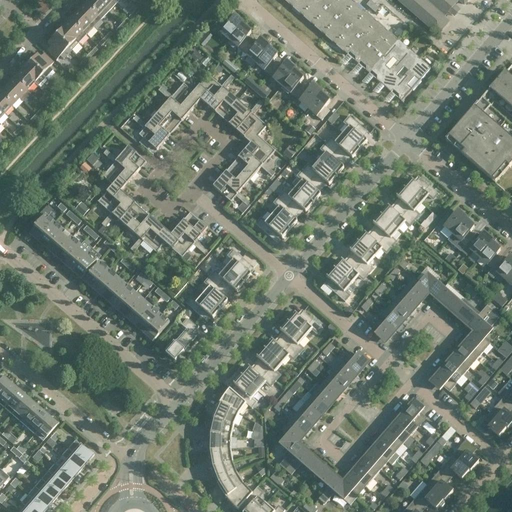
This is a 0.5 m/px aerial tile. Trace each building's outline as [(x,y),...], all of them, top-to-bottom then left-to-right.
[(101,21),(109,13),(95,0),(88,0),(84,5),(101,21)] [(95,0),(109,13),(116,5),(110,0),(95,0)] [(376,22),(350,0),(283,0),(347,55),(350,52),(376,22)] [(397,0),(438,35),(449,22),(443,18),(448,12),(453,15),(458,10),(453,6),(458,0),(464,5),(467,0),(397,0)] [(136,9),(142,3),(139,1),(134,7),(136,9)] [(379,9),(370,1),(366,5),(375,13),(379,9)] [(124,4),(119,9),(125,14),(130,9),(124,4)] [(94,29),(101,21),(84,5),(77,12),(94,29)] [(134,7),(128,13),(130,15),(136,9),(134,7)] [(87,37),(94,29),(77,12),(69,20),(87,37)] [(230,41),(243,26),(244,25),(235,18),(228,25),(224,21),(216,29),(230,41)] [(123,27),(129,21),(127,19),(121,25),(123,27)] [(69,20),(62,28),(79,45),(87,37),(69,20)] [(358,65),(361,61),(387,32),(376,22),(350,52),(353,54),(354,54),(356,56),(355,57),(355,61),(354,62),(358,65)] [(115,31),(118,33),(123,27),(121,25),(115,31)] [(243,52),(249,45),(244,41),(251,33),(243,26),(230,41),(243,52)] [(79,45),(62,28),(55,36),(68,48),(72,52),(79,45)] [(107,41),(112,35),(110,32),(104,38),(107,41)] [(398,41),(387,32),(361,61),(364,64),(365,63),(367,65),(366,67),(366,71),(365,71),(369,74),(372,71),(398,41)] [(50,47),(46,51),(56,61),(60,57),(64,61),(72,52),(68,48),(55,36),(47,44),(50,47)] [(104,38),(98,44),(101,47),(107,41),(104,38)] [(256,64),(269,49),(270,48),(261,40),(253,49),(249,45),(243,52),(256,64)] [(381,83),(409,51),(398,41),(372,71),(375,73),(376,73),(378,75),(377,76),(377,80),(376,81),(380,84),(381,83)] [(97,51),(95,48),(89,54),(92,57),(97,51)] [(276,67),(272,63),(277,56),(269,49),(256,64),(269,75),(276,67)] [(394,89),(420,60),(409,51),(381,83),(383,86),(387,82),(389,84),(388,86),(388,90),(387,90),(391,93),(394,89)] [(196,52),(191,57),(195,61),(200,56),(196,52)] [(36,55),(29,63),(42,76),(45,79),(53,71),(49,68),(53,64),(44,54),(40,59),(36,55)] [(86,63),(92,57),(89,54),(83,60),(86,63)] [(227,59),(223,64),(228,69),(232,64),(227,59)] [(431,69),(420,60),(394,89),(397,92),(398,92),(400,93),(398,95),(399,99),(398,100),(402,102),(412,91),(413,91),(421,82),(420,81),(431,69)] [(29,63),(21,71),(34,83),(38,87),(45,79),(42,76),(29,63)] [(295,72),(296,71),(287,63),(281,71),(276,67),(269,75),(282,87),(295,72)] [(238,69),(232,64),(228,69),(234,74),(238,69)] [(257,70),(252,75),(260,82),(265,77),(257,70)] [(34,83),(21,71),(14,79),(27,91),(34,83)] [(302,90),(298,86),(304,79),(295,72),(282,87),(295,98),(302,90)] [(511,79),(510,77),(509,78),(506,76),(507,75),(505,73),(490,90),(511,109),(511,79)] [(184,84),(177,92),(195,107),(201,100),(200,100),(216,82),(208,76),(194,93),(184,84)] [(235,79),(231,76),(226,81),(230,84),(235,79)] [(6,87),(19,99),(23,102),(30,94),(27,91),(14,79),(6,87)] [(226,81),(221,87),(216,82),(200,100),(201,100),(215,112),(223,104),(215,97),(223,89),(225,90),(230,84),(226,81)] [(255,83),(250,88),(255,92),(259,86),(255,83)] [(228,89),(238,98),(243,93),(233,84),(228,89)] [(259,86),(255,92),(259,95),(263,90),(259,86)] [(321,95),(322,94),(314,86),(307,94),(302,90),(295,98),(308,110),(321,95)] [(0,95),(12,107),(19,99),(6,87),(0,93),(0,95)] [(167,93),(161,88),(158,91),(164,96),(167,93)] [(223,89),(215,97),(223,104),(215,112),(222,119),(238,101),(225,90),(223,89)] [(51,99),(57,93),(54,91),(49,97),(51,99)] [(167,93),(164,96),(169,101),(171,99),(180,107),(173,114),(182,122),(195,107),(177,92),(172,97),(167,93)] [(12,107),(0,95),(0,110),(5,115),(12,107)] [(308,110),(322,121),(329,113),(324,108),(330,102),(321,95),(308,110)] [(49,97),(43,103),(45,105),(51,99),(49,97)] [(173,114),(180,107),(171,99),(169,101),(158,114),(176,129),(182,122),(173,114)] [(398,117),(404,106),(390,99),(385,109),(398,117)] [(462,155),(471,162),(495,184),(497,182),(494,180),(506,165),(509,168),(511,164),(511,139),(484,115),(491,107),(482,99),(446,141),(448,143),(450,139),(465,152),(462,155)] [(237,116),(244,123),(252,114),(254,115),(259,110),(255,107),(250,112),(238,101),(222,119),(229,125),(237,116)] [(264,104),(260,101),(255,107),(259,110),(264,104)] [(44,111),(41,109),(36,115),(38,117),(44,111)] [(31,111),(27,115),(31,119),(30,121),(32,123),(33,123),(38,117),(36,115),(35,115),(31,111)] [(158,114),(147,126),(141,122),(139,125),(144,130),(146,128),(154,136),(161,128),(170,136),(176,129),(158,114)] [(229,125),(244,138),(259,120),(254,115),(252,114),(244,123),(237,116),(229,125)] [(141,122),(136,117),(133,120),(139,125),(141,122)] [(342,135),(360,150),(367,142),(363,138),(368,133),(350,118),(345,123),(349,127),(342,135)] [(251,144),(269,159),(275,151),(258,137),(267,127),(259,120),(244,138),(251,144)] [(21,131),(27,125),(24,122),(19,128),(21,131)] [(311,136),(316,130),(310,125),(304,131),(311,136)] [(19,128),(13,134),(16,137),(21,131),(19,128)] [(161,128),(154,136),(146,128),(144,130),(139,136),(143,139),(139,144),(148,152),(152,147),(156,150),(157,151),(170,136),(161,128)] [(360,150),(342,135),(335,143),(331,139),(326,145),(344,160),(348,156),(352,159),(360,150)] [(263,166),(264,164),(269,159),(251,144),(239,158),(247,166),(254,158),(263,166)] [(326,145),(321,150),(326,154),(319,162),(336,177),(344,168),(340,165),(344,160),(326,145)] [(114,164),(116,162),(125,170),(131,163),(140,170),(146,163),(129,148),(117,161),(112,156),(109,159),(114,164)] [(289,161),(296,153),(290,148),(283,155),(289,161)] [(109,159),(112,156),(106,151),(103,154),(109,159)] [(270,169),(264,164),(263,166),(254,158),(247,166),(239,158),(232,165),(250,181),(254,184),(259,177),(256,174),(261,168),(267,173),(270,169)] [(114,164),(110,169),(127,185),(140,170),(131,163),(125,170),(116,162),(114,164)] [(319,162),(312,170),(307,166),(303,171),(321,187),(325,182),(329,186),(336,177),(319,162)] [(244,198),(239,193),(250,181),(232,165),(226,173),(235,180),(228,187),(237,195),(236,197),(241,202),(244,198)] [(113,186),(98,203),(106,209),(121,192),(127,185),(110,169),(103,177),(113,186)] [(272,178),(275,174),(270,169),(267,173),(272,178)] [(296,189),(313,204),(321,195),(317,192),(321,187),(303,171),(298,177),(303,181),(296,189)] [(231,203),(236,197),(237,195),(228,187),(235,180),(226,173),(213,187),(231,203)] [(421,204),(428,196),(433,200),(438,194),(420,179),(415,184),(412,180),(404,189),(421,204)] [(279,198),(297,214),(302,209),(305,212),(313,204),(296,189),(289,197),(284,193),(279,198)] [(414,221),(419,216),(414,212),(421,204),(404,189),(397,197),(400,201),(396,206),(414,221)] [(120,207),(128,213),(135,204),(121,192),(106,209),(111,214),(113,215),(120,207)] [(247,207),(250,203),(244,198),(241,202),(247,207)] [(290,231),(297,222),(293,219),(297,214),(279,198),(275,204),(279,207),(272,215),(290,231)] [(58,208),(64,213),(67,209),(61,204),(58,208)] [(135,204),(128,213),(120,207),(113,215),(111,214),(106,220),(109,223),(114,217),(127,228),(143,210),(135,204)] [(84,206),(79,213),(83,216),(89,210),(84,206)] [(398,231),(405,223),(410,227),(414,221),(396,206),(392,210),(388,207),(381,216),(398,231)] [(138,248),(143,242),(142,241),(149,232),(142,226),(150,217),(143,210),(127,228),(140,239),(135,245),(138,248)] [(76,216),(70,211),(66,215),(72,220),(76,216)] [(447,215),(439,224),(444,228),(440,233),(449,240),(453,236),(466,220),(467,219),(458,212),(451,219),(447,215)] [(34,239),(36,237),(40,240),(54,224),(41,213),(31,224),(35,228),(29,235),(34,239)] [(202,247),(196,242),(208,229),(190,214),(184,221),(192,229),(186,236),(195,244),(193,245),(199,250),(202,247)] [(290,231),(272,215),(265,223),(261,219),(256,225),(274,241),(278,236),(282,239),(290,231)] [(72,220),(78,225),(82,222),(76,216),(72,220)] [(391,248),(396,243),(391,239),(398,231),(381,216),(373,224),(377,228),(373,232),(391,248)] [(142,241),(143,242),(149,247),(164,229),(150,217),(142,226),(149,232),(142,241)] [(105,228),(109,223),(106,220),(101,225),(105,228)] [(449,240),(448,241),(461,252),(465,247),(473,238),(468,234),(474,228),(466,220),(453,236),(449,240)] [(171,235),(171,236),(189,251),(193,245),(195,244),(186,236),(192,229),(184,221),(171,235)] [(425,221),(421,226),(425,230),(430,225),(425,221)] [(40,240),(48,248),(63,232),(54,224),(40,240)] [(84,230),(90,235),(93,231),(87,226),(84,230)] [(182,258),(189,251),(171,236),(171,235),(164,229),(149,247),(156,253),(165,244),(182,258)] [(99,237),(93,231),(90,235),(96,240),(99,237)] [(52,254),(53,252),(57,255),(71,239),(63,232),(48,248),(46,250),(52,254)] [(375,258),(382,250),(386,253),(391,248),(373,232),(369,237),(365,234),(357,242),(375,258)] [(484,235),(478,242),(473,238),(465,247),(479,258),(492,243),(493,242),(484,235)] [(57,255),(65,262),(66,263),(80,247),(71,239),(57,255)] [(107,240),(104,244),(110,249),(113,245),(107,240)] [(368,275),(372,269),(368,266),(375,258),(357,242),(350,251),(354,254),(350,259),(368,275)] [(500,251),(492,243),(479,258),(492,270),(499,261),(495,257),(500,251)] [(116,254),(119,251),(113,245),(110,249),(116,254)] [(135,245),(130,250),(134,253),(138,248),(135,245)] [(74,270),(88,254),(80,247),(66,263),(65,262),(64,265),(69,269),(70,267),(74,270)] [(205,255),(208,252),(202,247),(199,250),(205,255)] [(74,270),(72,272),(77,277),(79,275),(83,278),(97,262),(101,257),(93,249),(88,254),(88,255),(74,270)] [(233,260),(226,268),(244,284),(251,275),(247,272),(252,267),(234,251),(229,257),(233,260)] [(451,253),(447,258),(452,262),(456,257),(451,253)] [(492,270),(488,274),(493,279),(497,275),(505,281),(511,273),(511,258),(510,258),(504,265),(499,261),(492,270)] [(124,259),(121,262),(127,268),(130,264),(124,259)] [(351,284),(358,276),(363,280),(368,275),(350,259),(346,264),(342,261),(334,269),(351,284)] [(403,261),(399,266),(404,270),(408,265),(403,261)] [(389,262),(385,266),(389,270),(393,265),(389,262)] [(108,271),(99,264),(84,282),(89,287),(91,284),(94,287),(94,288),(108,271)] [(133,273),(136,269),(130,264),(127,268),(133,273)] [(467,270),(462,266),(458,271),(463,276),(467,270)] [(236,292),(244,284),(226,268),(219,276),(215,272),(210,278),(228,294),(232,289),(236,292)] [(334,269),(327,278),(330,281),(326,286),(344,302),(349,296),(345,292),(351,284),(334,269)] [(117,279),(108,271),(94,288),(94,287),(92,289),(97,294),(99,292),(103,295),(117,279)] [(474,276),(468,271),(464,276),(469,281),(474,276)] [(138,277),(144,283),(147,279),(141,274),(138,277)] [(396,277),(392,274),(388,278),(392,282),(396,277)] [(443,289),(428,276),(420,285),(429,293),(435,298),(443,289)] [(224,298),(228,294),(210,278),(205,283),(210,287),(203,295),(220,310),(228,302),(224,298)] [(103,295),(111,302),(111,303),(126,286),(117,279),(103,295)] [(153,284),(147,279),(144,283),(150,288),(153,284)] [(420,285),(415,279),(408,287),(422,300),(424,296),(425,297),(429,293),(420,285)] [(111,302),(109,304),(115,309),(116,307),(120,310),(134,294),(126,286),(111,303),(111,302)] [(415,307),(417,304),(419,305),(422,300),(408,287),(401,295),(415,307)] [(155,292),(161,298),(164,294),(158,289),(155,292)] [(452,313),(460,304),(443,289),(435,298),(452,313)] [(489,289),(485,294),(490,298),(494,294),(489,289)] [(120,310),(118,312),(123,316),(125,314),(128,317),(129,318),(143,301),(134,294),(120,310)] [(171,299),(164,294),(161,298),(167,303),(171,299)] [(213,319),(220,310),(203,295),(196,303),(191,299),(186,305),(205,321),(209,316),(213,319)] [(408,315),(410,312),(412,313),(415,307),(401,295),(394,303),(408,315)] [(460,304),(452,313),(469,327),(476,318),(480,314),(463,300),(460,304)] [(128,317),(127,319),(132,324),(133,322),(137,325),(151,309),(143,301),(129,318),(128,317)] [(179,307),(173,301),(170,305),(176,310),(179,307)] [(402,323),(404,319),(405,320),(408,315),(394,303),(388,311),(402,323)] [(489,329),(499,317),(487,306),(476,318),(469,327),(475,333),(475,332),(484,340),(492,332),(489,329)] [(137,325),(135,327),(140,331),(142,329),(146,332),(146,333),(160,316),(151,309),(137,325)] [(381,318),(395,330),(397,327),(399,328),(402,323),(388,311),(381,318)] [(288,323),(305,338),(312,330),(317,333),(321,328),(304,312),(299,317),(295,314),(288,323)] [(146,332),(144,334),(149,339),(151,337),(155,340),(169,324),(160,316),(146,333),(146,332)] [(385,344),(389,339),(388,339),(390,335),(392,336),(395,330),(381,318),(374,326),(380,331),(376,336),(385,344)] [(184,351),(196,337),(193,334),(198,329),(187,319),(181,326),(187,331),(175,344),(174,343),(165,353),(175,362),(184,352),(184,351)] [(280,339),(298,355),(303,350),(298,346),(305,338),(288,323),(280,331),(284,335),(280,339)] [(475,332),(475,333),(471,337),(472,338),(469,341),(483,353),(490,345),(484,340),(475,332)] [(264,349),(282,364),(289,356),(293,360),(298,355),(280,339),(276,344),(272,341),(264,349)] [(483,353),(469,341),(464,345),(466,346),(462,349),(477,361),(483,353)] [(334,348),(330,344),(326,349),(331,352),(334,348)] [(502,347),(498,352),(506,359),(511,354),(511,352),(511,347),(510,346),(506,351),(502,347)] [(257,366),(275,382),(279,376),(275,372),(282,364),(264,349),(257,358),(261,361),(257,366)] [(323,353),(322,353),(331,360),(334,356),(331,352),(326,349),(323,353)] [(477,361),(462,349),(458,352),(459,354),(456,356),(470,369),(477,361)] [(360,354),(358,356),(356,358),(350,353),(342,362),(356,375),(362,370),(361,369),(364,366),(365,367),(369,362),(360,354)] [(470,369),(456,356),(451,360),(452,362),(449,364),(463,376),(470,369)] [(342,362),(335,371),(349,383),(354,379),(353,377),(356,375),(342,362)] [(463,376),(449,364),(444,368),(446,369),(442,372),(456,384),(463,376)] [(249,368),(241,376),(259,391),(263,395),(264,394),(260,390),(265,383),(270,387),(275,382),(257,366),(252,371),(249,368)] [(327,380),(341,392),(347,388),(346,386),(349,383),(335,371),(327,380)] [(440,392),(441,390),(444,387),(449,392),(456,384),(442,372),(438,375),(439,377),(435,380),(434,379),(430,383),(440,392)] [(485,375),(482,379),(486,383),(490,378),(485,375)] [(234,393),(233,393),(246,404),(251,409),(256,403),(252,399),(258,392),(262,396),(263,395),(259,391),(241,376),(234,385),(237,388),(234,393)] [(2,378),(0,380),(0,396),(10,385),(2,378)] [(478,383),(482,387),(486,383),(482,379),(478,383)] [(320,388),(334,401),(339,396),(338,395),(341,392),(327,380),(320,388)] [(497,385),(492,380),(487,386),(493,390),(497,385)] [(0,405),(3,408),(6,405),(18,392),(10,385),(0,396),(0,405)] [(309,394),(312,397),(326,409),(332,405),(331,403),(334,401),(320,388),(316,385),(309,394)] [(485,388),(481,393),(487,398),(491,394),(485,388)] [(511,388),(503,399),(511,406),(511,405),(511,388)] [(246,404),(233,393),(234,393),(230,389),(228,392),(226,394),(224,396),(223,398),(221,401),(220,403),(239,414),(246,404)] [(18,392),(6,405),(3,408),(11,415),(26,398),(18,392)] [(312,397),(305,405),(319,418),(324,413),(323,412),(326,409),(312,397)] [(19,422),(22,419),(33,405),(26,398),(11,415),(19,422)] [(511,406),(503,399),(489,414),(507,429),(508,430),(511,424),(511,417),(506,412),(511,406)] [(480,405),(474,400),(470,406),(475,411),(480,405)] [(415,401),(411,406),(412,407),(409,411),(407,410),(404,416),(418,428),(426,419),(420,414),(424,410),(415,401)] [(214,416),(213,419),(234,426),(239,414),(220,403),(218,406),(217,408),(216,411),(215,413),(214,416)] [(27,429),(29,426),(41,412),(33,405),(22,419),(19,422),(27,429)] [(305,405),(297,414),(312,426),(317,422),(316,420),(319,418),(305,405)] [(34,435),(37,432),(49,419),(41,412),(29,426),(27,429),(34,435)] [(274,419),(267,412),(265,415),(265,423),(268,419),(272,422),(274,419)] [(297,414),(290,423),(304,435),(309,431),(308,429),(312,426),(297,414)] [(507,429),(489,414),(476,429),(485,436),(491,430),(499,438),(507,429)] [(410,437),(418,428),(404,416),(402,420),(400,419),(396,425),(410,437)] [(49,419),(37,432),(34,435),(42,442),(57,425),(49,419)] [(234,426),(213,419),(212,422),(211,424),(211,427),(210,430),(210,432),(209,435),(231,438),(234,426)] [(304,435),(290,423),(282,431),(288,437),(288,436),(297,444),(298,444),(302,439),(301,438),(304,435)] [(403,445),(410,437),(396,425),(394,428),(392,427),(389,433),(403,445)] [(385,436),(381,442),(395,454),(399,457),(407,449),(403,445),(389,433),(387,437),(385,436)] [(231,438),(209,435),(209,438),(209,441),(209,443),(208,446),(209,449),(209,452),(231,450),(231,438)] [(280,445),(290,454),(280,465),(286,470),(304,449),(298,444),(297,444),(288,436),(288,437),(280,445)] [(443,447),(447,443),(442,438),(438,443),(443,447)] [(89,452),(88,453),(75,441),(68,449),(72,453),(86,465),(94,456),(89,452)] [(453,456),(470,471),(471,472),(479,463),(469,455),(474,449),(466,441),(453,456)] [(377,444),(374,450),(388,463),(392,466),(399,457),(395,454),(381,442),(379,445),(377,444)] [(86,465),(72,453),(68,449),(61,457),(66,461),(79,473),(86,465)] [(286,470),(291,475),(301,463),(312,473),(320,464),(304,449),(286,470)] [(211,466),(212,468),(233,463),(233,462),(231,450),(209,452),(209,455),(209,457),(210,460),(210,463),(211,466)] [(380,471),(388,463),(374,450),(372,454),(370,453),(366,459),(380,471)] [(423,455),(418,451),(415,456),(419,459),(423,455)] [(434,458),(428,453),(424,458),(430,462),(434,458)] [(411,460),(415,464),(419,459),(415,456),(411,460)] [(453,456),(440,471),(448,478),(454,473),(462,480),(470,471),(453,456)] [(79,473),(66,461),(61,457),(54,465),(72,480),(79,473)] [(420,463),(426,468),(430,462),(424,458),(420,463)] [(373,480),(380,471),(366,459),(364,463),(362,462),(359,468),(373,480)] [(233,463),(212,468),(212,471),(213,474),(214,476),(215,479),(216,481),(218,484),(237,474),(233,463)] [(265,468),(262,464),(256,468),(259,473),(265,468)] [(312,473),(329,487),(337,478),(320,464),(312,473)] [(47,472),(52,476),(66,488),(72,480),(54,465),(47,472)] [(365,488),(373,480),(359,468),(357,471),(355,470),(351,476),(365,488)] [(408,472),(403,469),(400,473),(404,477),(408,472)] [(1,471),(0,472),(0,488),(9,478),(1,471)] [(427,486),(444,501),(445,502),(453,493),(443,484),(448,478),(440,471),(427,486)] [(41,480),(45,484),(59,496),(66,488),(52,476),(47,472),(41,480)] [(275,473),(270,479),(275,483),(280,477),(275,473)] [(396,477),(400,481),(404,477),(400,473),(396,477)] [(225,496),(226,498),(244,485),(237,474),(218,484),(219,487),(220,489),(222,491),(223,494),(225,496)] [(343,484),(352,492),(358,497),(365,488),(351,476),(349,480),(348,479),(343,484)] [(280,487),(284,481),(280,477),(275,483),(280,487)] [(329,487),(319,499),(325,504),(335,493),(344,501),(350,506),(358,497),(352,492),(343,484),(337,478),(329,487)] [(34,488),(39,492),(52,504),(59,496),(45,484),(41,480),(34,488)] [(404,492),(409,487),(403,482),(399,487),(404,492)] [(252,494),(244,485),(226,498),(228,500),(230,503),(232,505),(234,507),(236,509),(238,511),(241,507),(252,494)] [(393,490),(388,486),(385,490),(389,494),(393,490)] [(427,486),(414,501),(423,508),(428,502),(436,510),(444,501),(427,486)] [(27,496),(32,500),(45,511),(52,504),(39,492),(34,488),(27,496)] [(252,494),(241,507),(246,511),(245,511),(259,511),(266,504),(259,498),(262,493),(257,488),(252,494)] [(381,494),(385,498),(389,494),(385,490),(381,494)] [(294,492),(290,496),(295,500),(299,496),(294,492)] [(44,511),(45,511),(32,500),(27,496),(20,503),(25,507),(30,511),(44,511)] [(0,498),(0,503),(1,504),(5,508),(8,505),(4,501),(0,498)] [(404,511),(419,511),(423,508),(414,501),(404,511)] [(308,502),(303,507),(308,511),(313,506),(308,502)]
